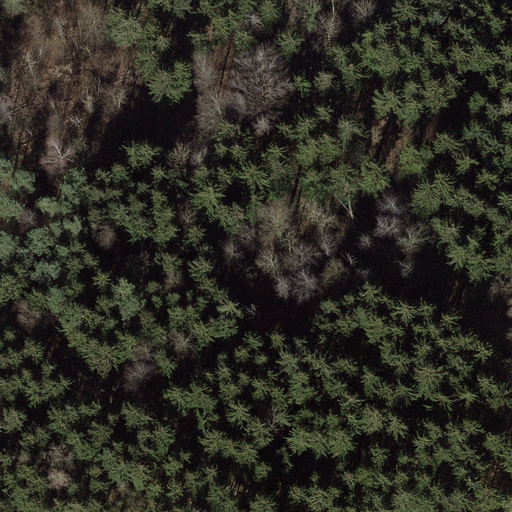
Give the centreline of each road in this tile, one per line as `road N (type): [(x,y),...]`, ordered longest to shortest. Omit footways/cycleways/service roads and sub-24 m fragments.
road 1 (track): [(276,0),(511,396)]
road 2 (track): [(271,511),(0,326)]
